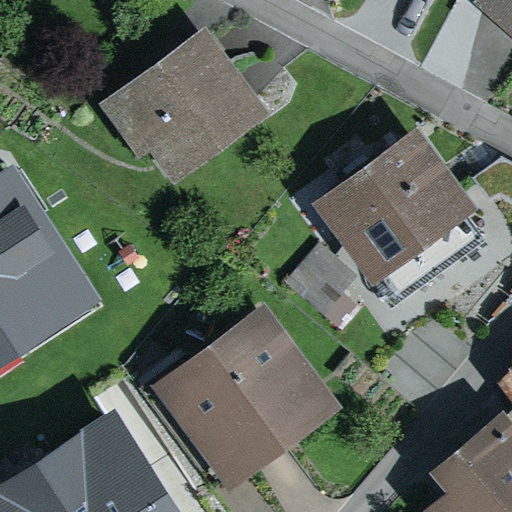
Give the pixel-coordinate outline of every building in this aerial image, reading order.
[(511,0),(499,0),(511,11),(511,0)] [(141,108),(178,158),(246,109),(218,70),(223,67),(203,40),(114,105),(125,120),(141,108)] [(330,205),(368,257),(368,261),(457,196),(415,143),(330,205)] [(0,178),(0,370),(97,310),(11,172),(0,178)] [(320,246),(290,281),(321,308),(351,273),(320,246)] [(214,484),(240,465),(233,457),(313,398),(259,326),(196,372),(185,356),(143,387),(214,484)] [(511,511),(511,415),(448,469),(462,486),(440,505),(445,511),(511,511)] [(170,511),(116,423),(0,494),(0,511),(170,511)]
